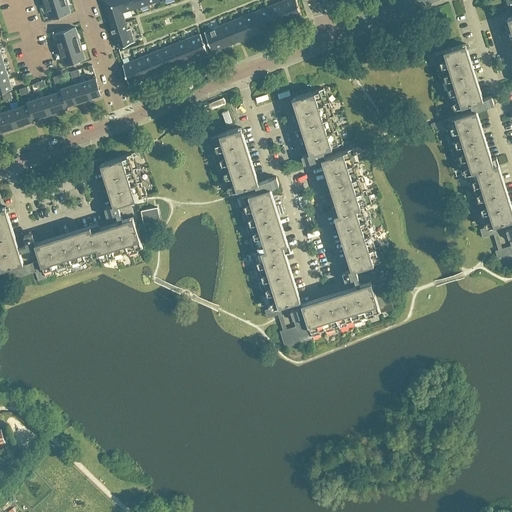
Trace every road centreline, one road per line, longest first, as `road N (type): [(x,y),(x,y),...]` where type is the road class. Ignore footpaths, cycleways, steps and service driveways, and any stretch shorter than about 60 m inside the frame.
road 1 (residential): [(123,121),(328,38)]
road 2 (residential): [(0,171),(123,121)]
road 3 (residential): [(85,0),(123,121)]
